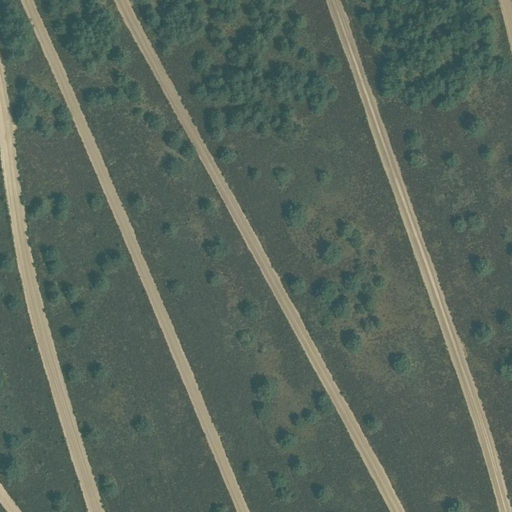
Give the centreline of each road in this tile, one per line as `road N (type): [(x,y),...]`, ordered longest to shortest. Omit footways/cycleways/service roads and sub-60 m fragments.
road 1 (unknown): [(396,511),(120,0)]
road 2 (unknown): [(24,0),(241,511)]
road 3 (unknown): [(332,0),(505,511)]
road 4 (unknown): [(0,101),(20,248),(95,511)]
